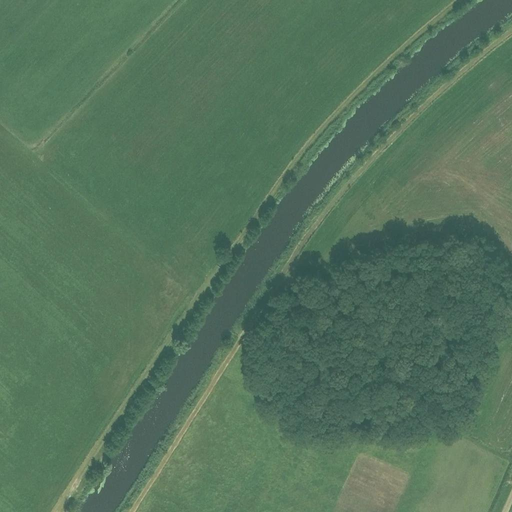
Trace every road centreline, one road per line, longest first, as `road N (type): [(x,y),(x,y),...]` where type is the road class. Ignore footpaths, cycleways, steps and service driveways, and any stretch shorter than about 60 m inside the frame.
road 1 (track): [(462,0),(333,117),(224,259)]
road 2 (track): [(213,275),(60,511)]
